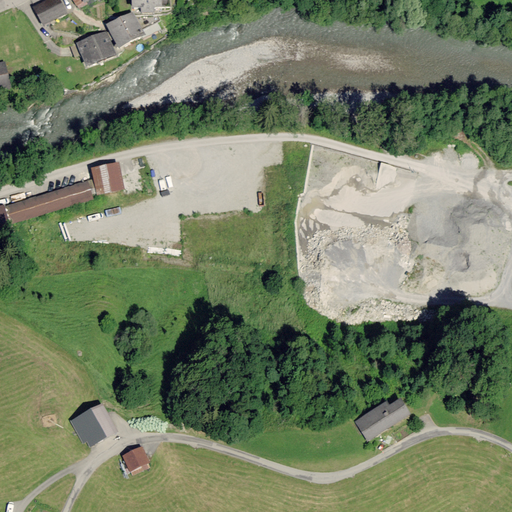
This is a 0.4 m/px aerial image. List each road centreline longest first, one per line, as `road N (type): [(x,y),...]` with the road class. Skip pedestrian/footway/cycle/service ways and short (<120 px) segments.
road 1 (residential): [(65,511),(90,467),(133,440),(194,440),(317,478),(436,432),(480,434),(511,448)]
road 2 (unclassified): [(0,191),(130,153),(244,137),(309,139),(474,174)]
road 3 (unknown): [(511,309),(500,295),(483,216),(453,171)]
